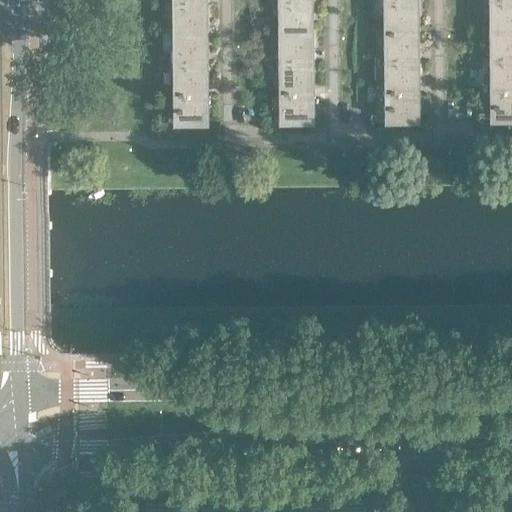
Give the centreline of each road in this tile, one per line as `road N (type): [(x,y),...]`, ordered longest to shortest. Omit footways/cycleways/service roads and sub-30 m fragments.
road 1 (tertiary): [(511,396),(390,397),(308,385),(18,390)]
road 2 (tertiary): [(22,444),(511,440)]
road 3 (secondary): [(18,390),(17,0)]
road 4 (residential): [(224,0),(225,131),(330,129)]
road 5 (residential): [(328,7),(330,129)]
road 6 (residential): [(434,6),(435,128)]
